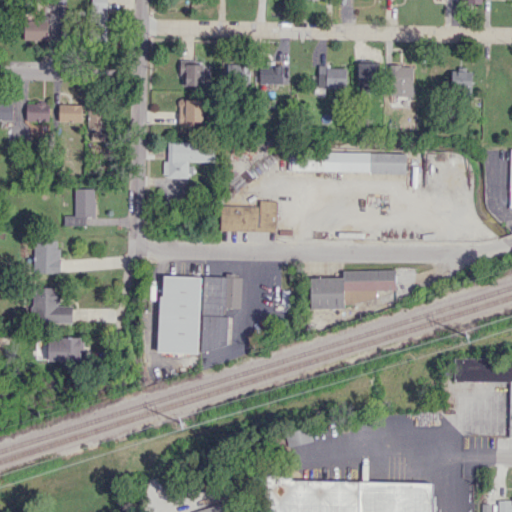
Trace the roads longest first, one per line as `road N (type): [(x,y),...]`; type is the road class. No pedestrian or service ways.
road 1 (residential): [(511,234),(455,252),(134,251)]
road 2 (residential): [(143,0),(133,370)]
road 3 (residential): [(511,34),(144,25)]
road 4 (residential): [(140,77),(0,72)]
